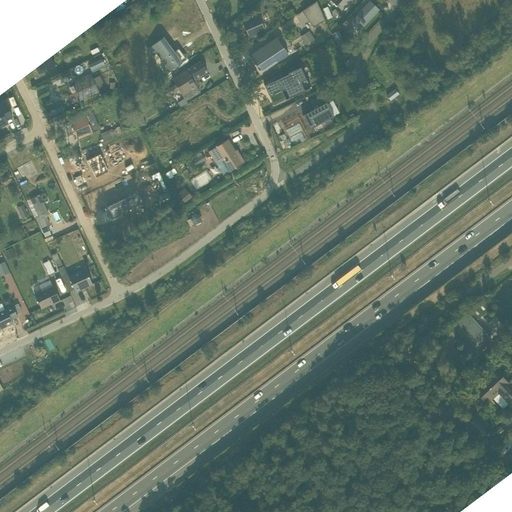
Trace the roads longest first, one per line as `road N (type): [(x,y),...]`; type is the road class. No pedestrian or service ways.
road 1 (motorway): [(511,157),(41,511)]
road 2 (motorway): [(116,511),(511,213)]
road 3 (residential): [(120,295),(200,243),(274,177),(271,154),(199,0)]
road 4 (residential): [(511,475),(414,372),(407,347),(410,335),(511,259)]
road 5 (residential): [(120,295),(42,132)]
road 6 (residential): [(0,350),(120,295)]
